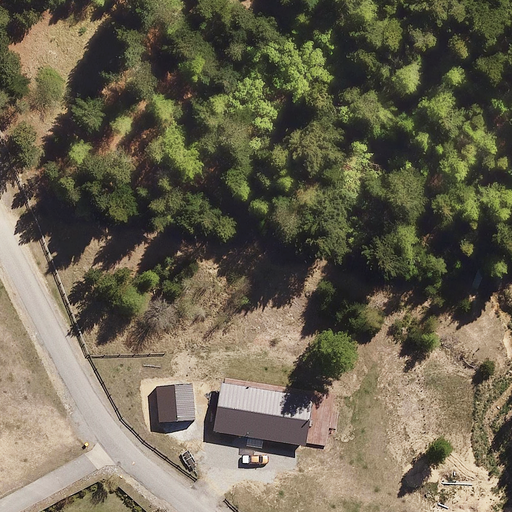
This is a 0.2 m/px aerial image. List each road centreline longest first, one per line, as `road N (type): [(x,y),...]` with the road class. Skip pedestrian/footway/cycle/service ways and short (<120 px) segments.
road 1 (residential): [(123,443),(83,390),(0,229)]
road 2 (residential): [(2,511),(123,443)]
